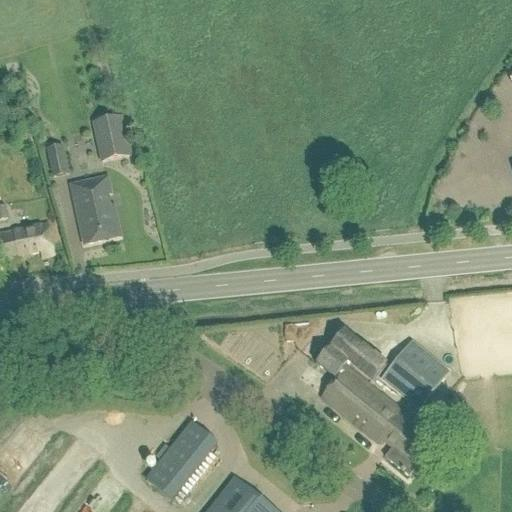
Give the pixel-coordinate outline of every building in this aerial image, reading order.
[(93,125),(102,165),(134,157),(125,118),(93,125)] [(47,152),(53,180),(69,177),(63,148),(47,152)] [(72,188),(84,246),(121,239),(109,180),(72,188)] [(0,223),(8,221),(5,208),(0,209),(0,223)] [(54,258),(49,227),(0,235),(0,261),(0,263),(42,256),(43,259),(54,258)] [(387,368),(353,341),(343,334),(316,367),(336,383),(323,400),(380,447),(383,443),(393,451),(385,461),(409,480),(437,446),(411,423),(412,422),(347,370),(350,366),(373,385),(387,368)] [(381,383),(418,413),(451,373),(414,343),(381,383)] [(172,503),(217,447),(192,426),(171,452),(161,464),(146,483),(172,503)] [(165,448),(155,459),(161,464),(171,452),(165,448)] [(210,511),(272,511),(235,481),(210,511)]
